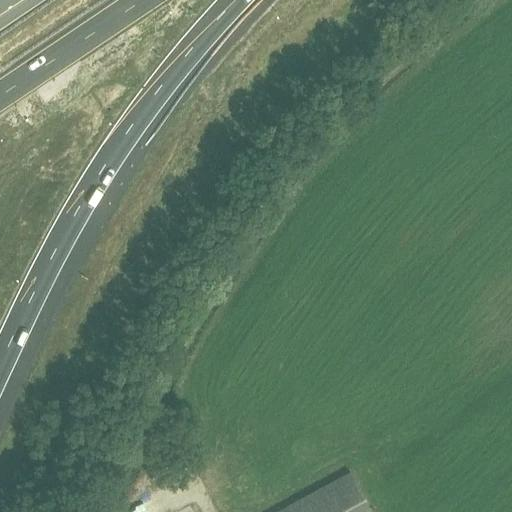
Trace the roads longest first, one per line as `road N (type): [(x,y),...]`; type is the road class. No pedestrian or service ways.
road 1 (motorway): [(0,364),(85,195),(163,83),(236,0)]
road 2 (motorway): [(0,88),(131,0)]
